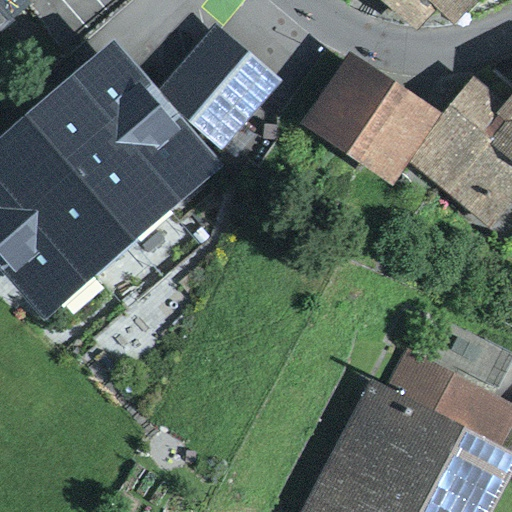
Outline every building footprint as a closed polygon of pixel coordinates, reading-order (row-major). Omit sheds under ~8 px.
[(403,0),(413,9),(416,6),(426,15),(440,0),(448,0),(456,8),(463,0),(403,0)] [(211,36),(186,65),(242,114),(268,85),(211,36)] [(346,64),(309,119),(394,174),(428,120),(346,64)] [(166,88),(222,137),(242,114),(186,65),(166,88)] [(511,88),(486,67),(461,88),(394,174),(426,200),(433,191),(502,251),(511,239),(511,88)] [(152,191),(188,159),(112,70),(0,165),(0,239),(42,287),(76,255),(93,272),(168,207),(152,191)] [(412,357),(396,388),(473,429),(489,398),(412,357)] [(480,511),(508,459),(374,388),(309,511),(480,511)]
